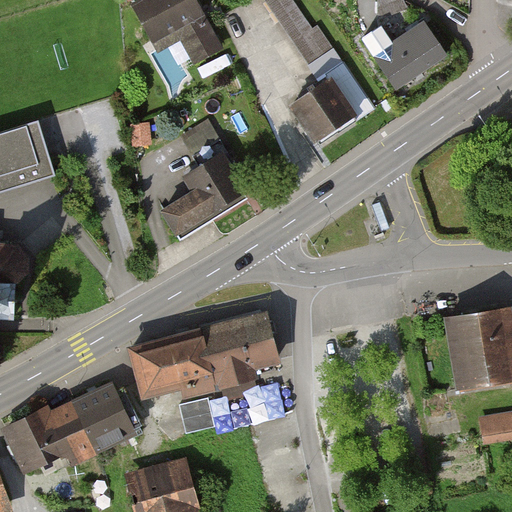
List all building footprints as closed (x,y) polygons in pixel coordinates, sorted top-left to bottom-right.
[(202,0),(148,0),(139,5),(163,50),(186,38),(201,65),(229,49),(202,0)] [(383,0),(380,9),(402,18),(409,0),(383,0)] [(397,43),(379,55),(398,85),(447,53),(427,23),(397,43)] [(366,37),(379,55),(397,43),(385,24),(366,37)] [(341,81),(298,106),(322,146),(364,120),(341,81)] [(45,123),(0,137),(0,196),(62,177),(45,123)] [(199,192),(170,209),(188,237),(256,195),(230,154),(191,178),(199,192)] [(381,230),(391,226),(381,201),(370,205),(381,230)] [(0,317),(15,318),(17,285),(29,273),(29,257),(19,245),(0,244),(0,317)] [(511,310),(449,321),(461,393),(511,385),(511,310)] [(275,311),(134,349),(149,404),(186,395),(191,401),(275,378),(274,372),(291,367),(275,311)] [(144,437),(119,385),(58,414),(82,466),(144,437)] [(290,412),(281,385),(249,396),(258,422),(290,412)] [(213,401),(182,410),(190,438),(220,430),(213,401)] [(82,466),(58,414),(55,408),(8,430),(31,478),(61,464),(65,474),(82,466)] [(511,414),(482,420),(487,449),(511,444),(511,414)] [(205,511),(191,459),(128,477),(137,511),(205,511)] [(16,511),(0,463),(0,511),(16,511)]
